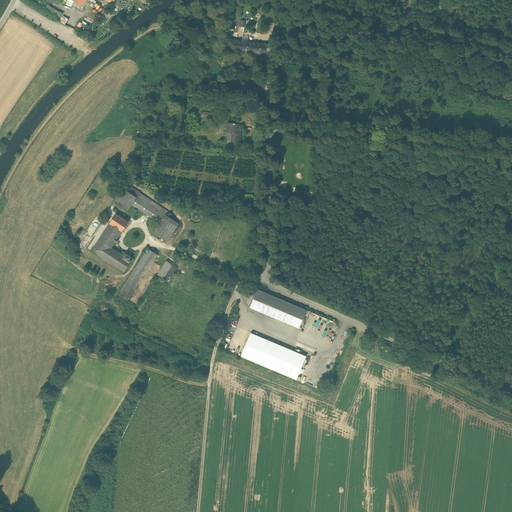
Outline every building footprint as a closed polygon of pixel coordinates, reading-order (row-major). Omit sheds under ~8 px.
[(82,10),(84,6),(74,1),(72,5),(82,10)] [(79,21),(76,27),(84,32),(87,26),(79,21)] [(269,55),(271,44),(229,39),(228,50),(269,55)] [(237,128),(237,124),(228,123),(227,133),(232,133),(235,133),(237,134),(237,128)] [(165,215),(167,212),(130,187),(127,191),(136,197),(147,204),(148,203),(159,211),(165,215)] [(123,197),(117,206),(126,212),(132,204),(136,197),(127,191),(123,197)] [(119,195),(113,204),(117,206),(123,197),(119,195)] [(147,204),(136,197),(132,204),(154,219),(159,211),(148,203),(147,204)] [(165,215),(159,211),(154,219),(160,222),(153,233),(155,234),(163,239),(166,241),(178,223),(165,215)] [(129,221),(116,213),(109,224),(115,228),(112,233),(119,237),(129,221)] [(109,224),(102,235),(91,250),(101,257),(124,272),(131,261),(132,261),(134,259),(122,251),(121,254),(112,247),(119,237),(112,233),(115,228),(109,224)] [(149,249),(147,248),(145,252),(147,254),(120,295),(122,297),(127,300),(157,255),(149,249)] [(118,294),(120,295),(147,254),(145,252),(118,294)] [(166,261),(158,274),(163,278),(172,264),(166,261)] [(307,310),(257,289),(249,307),(299,328),(307,310)] [(330,326),(324,324),(326,320),(323,319),(320,326),(328,329),(330,326)] [(306,356),(251,333),(241,356),(296,379),(306,356)]
